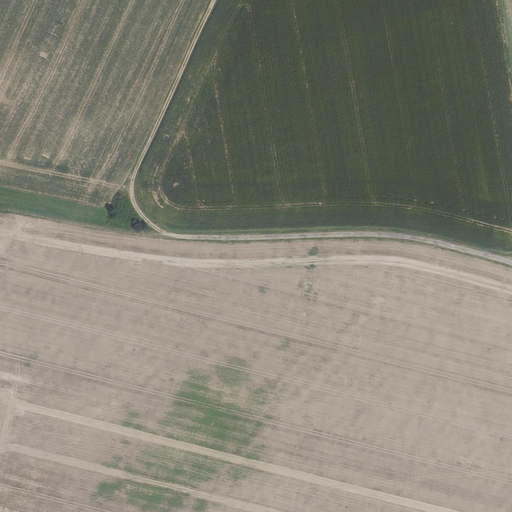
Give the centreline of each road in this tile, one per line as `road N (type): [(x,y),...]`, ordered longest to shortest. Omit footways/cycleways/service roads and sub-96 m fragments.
road 1 (track): [(511,265),(451,245),(365,232),(174,236),(147,221),(132,183),(214,0)]
road 2 (track): [(174,236),(0,211)]
